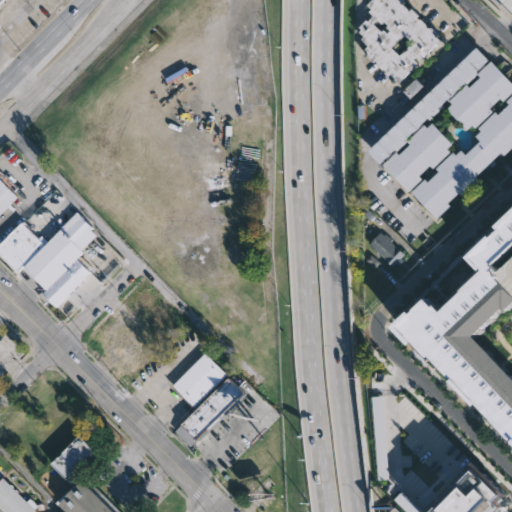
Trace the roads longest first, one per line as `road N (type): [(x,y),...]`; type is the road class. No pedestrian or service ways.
road 1 (motorway): [(297,0),(305,262),(328,511)]
road 2 (motorway): [(354,511),(334,284),(325,0)]
road 3 (secondary): [(221,511),(0,291)]
road 4 (residential): [(511,471),(377,327)]
road 5 (residential): [(377,327),(511,187)]
road 6 (secondary): [(0,128),(125,0)]
